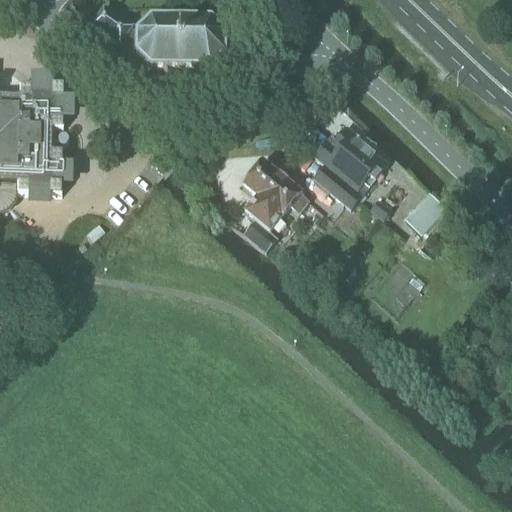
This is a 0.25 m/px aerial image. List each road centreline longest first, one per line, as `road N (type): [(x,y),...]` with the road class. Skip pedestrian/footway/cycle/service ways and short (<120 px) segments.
road 1 (residential): [(86,279),(59,265),(55,243),(155,136),(173,93)]
road 2 (residential): [(511,220),(349,65)]
road 3 (residential): [(20,0),(106,72),(173,93)]
road 4 (residential): [(173,93),(294,61),(349,65)]
road 5 (secondary): [(511,97),(409,0)]
